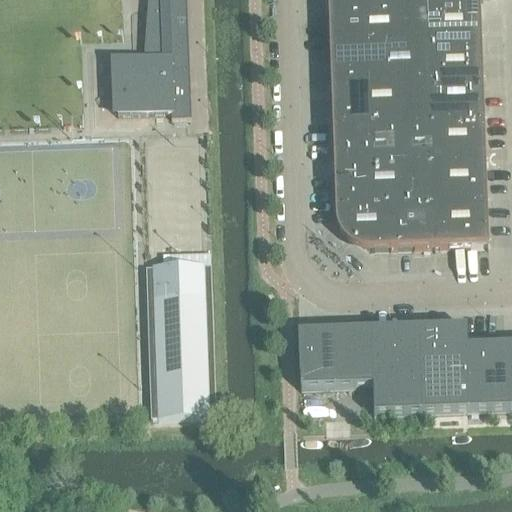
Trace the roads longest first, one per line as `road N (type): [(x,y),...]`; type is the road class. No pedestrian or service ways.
road 1 (unclassified): [(306,284),(291,257),(284,0)]
road 2 (unclassified): [(306,284),(359,299),(511,293)]
